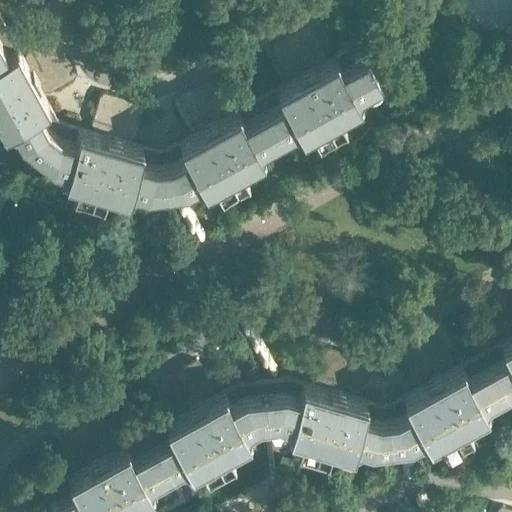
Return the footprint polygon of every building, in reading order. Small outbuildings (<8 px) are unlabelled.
[(385,83),(360,38),(333,53),(325,57),(325,50),(312,27),(307,23),(271,42),(272,49),(285,73),(290,76),(262,92),(287,137),(301,129),(307,139),(365,106),(360,97),(385,83)] [(136,134),(143,108),(142,101),(103,90),(99,95),(91,121),(93,127),(62,119),(60,117),(55,114),(43,90),(50,90),(73,77),(77,71),(58,36),(51,37),(27,50),(24,55),(8,26),(0,30),(0,126),(3,125),(10,139),(30,155),(39,162),(47,168),(63,173),(60,183),(124,202),(127,191),(142,196),(177,192),(190,191),(204,183),(209,192),(268,160),(263,151),(287,137),(262,92),(228,111),(228,104),(215,80),(209,76),(174,96),(174,103),(186,125),(187,126),(193,130),(183,135),(165,145),(162,146),(157,146),(131,138),(136,134)] [(175,198),(174,201),(193,236),(195,237),(197,238),(199,238),(201,238),(203,236),(204,234),(205,232),(204,230),(186,195),(184,194),(181,193),(178,193),(177,193),(177,194),(175,197),(175,198)] [(511,287),(495,297),(496,303),(509,327),(511,329),(511,331),(487,346),(511,392),(511,287)] [(488,408),(511,395),(511,392),(487,346),(452,365),(452,358),(439,335),(433,331),(398,350),(398,357),(411,381),(417,384),(389,400),(381,401),(355,393),(360,388),(367,362),(366,356),(327,345),(323,350),(315,376),(317,382),(286,373),(238,379),(214,392),(214,385),(201,361),(195,358),(160,377),(160,384),(174,407),(179,411),(151,427),(158,438),(176,472),(190,464),(195,473),(254,441),(249,432),(263,424),(271,423),(287,427),(284,438),(348,456),(351,446),(367,450),(392,447),(413,445),(414,445),(428,437),(433,447),(492,414),(488,408)] [(176,472),(158,438),(151,427),(117,446),(116,439),(103,415),(98,411),(63,431),(63,437),(76,461),(82,465),(43,486),(56,511),(125,511),(157,495),(151,485),(176,472)]
